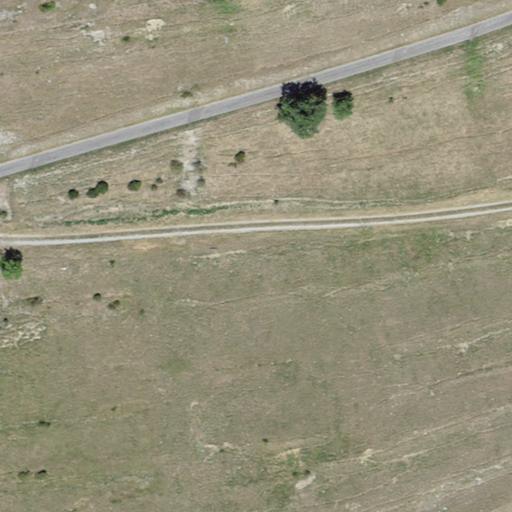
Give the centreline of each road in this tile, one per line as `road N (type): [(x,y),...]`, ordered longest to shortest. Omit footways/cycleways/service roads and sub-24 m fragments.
road 1 (track): [(0,167),(511,17)]
road 2 (track): [(0,239),(409,219),(511,205)]
